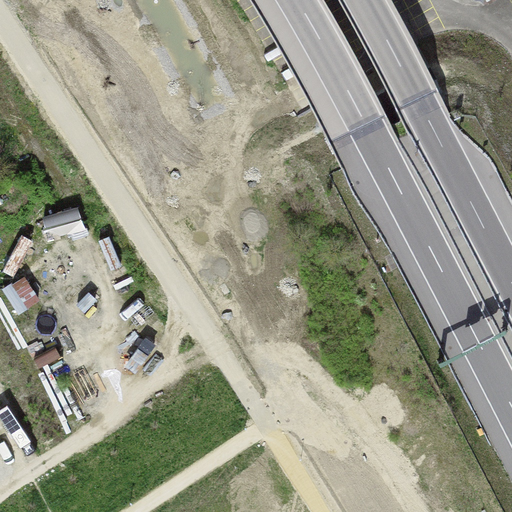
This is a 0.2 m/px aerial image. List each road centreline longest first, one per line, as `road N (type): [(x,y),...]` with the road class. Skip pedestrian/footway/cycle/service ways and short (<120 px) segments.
road 1 (motorway): [(296,0),(511,409)]
road 2 (motorway): [(511,281),(364,0)]
road 3 (track): [(0,399),(57,511)]
